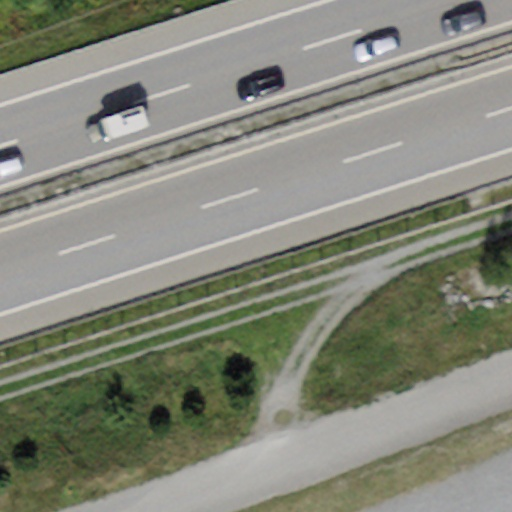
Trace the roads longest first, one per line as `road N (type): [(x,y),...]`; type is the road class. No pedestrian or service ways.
road 1 (motorway): [(0,276),(511,110)]
road 2 (track): [(511,233),(0,395)]
road 3 (motorway): [(464,0),(0,151)]
road 4 (track): [(385,274),(326,320),(277,424),(274,475)]
